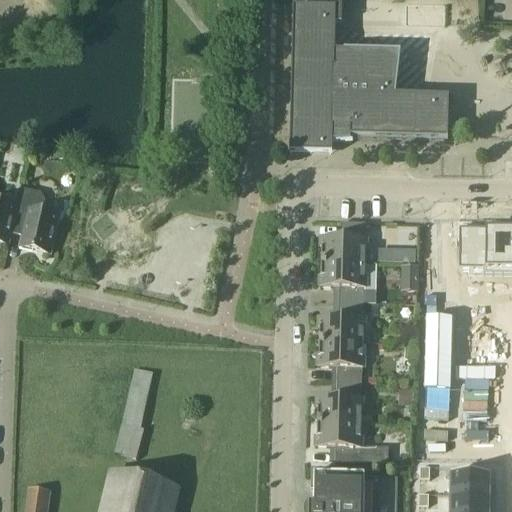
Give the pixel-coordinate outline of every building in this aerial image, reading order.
[(22,0),(23,16),(45,16),(45,0),(22,0)] [(306,0),(306,10),(292,10),(288,156),(331,157),(331,146),(349,145),(349,141),(447,143),(447,113),(452,113),(452,101),(448,101),(448,100),(394,99),(399,56),(397,56),(397,58),(376,56),(355,55),(334,55),(334,27),(340,27),(340,0),(306,0)] [(9,236),(10,236),(26,239),(23,251),(49,257),(58,218),(42,214),(44,203),(40,195),(19,191),(15,208),(9,236)] [(0,245),(7,248),(9,241),(10,236),(9,236),(15,208),(0,205),(0,245)] [(364,237),(365,227),(340,226),(339,242),(321,241),(321,246),(364,246),(365,237),(364,237)] [(458,239),(458,274),(511,275),(511,233),(497,234),(497,236),(498,236),(498,240),(488,240),(488,234),(471,233),(471,236),(471,240),(462,240),(462,239),(458,239)] [(364,267),(364,246),(321,246),(320,266),(364,267)] [(401,254),(401,267),(414,268),(414,255),(401,254)] [(375,307),(376,267),(364,267),(320,266),(319,290),(338,290),(338,308),(363,309),(363,307),(375,307)] [(362,348),(363,309),(338,308),(337,322),(319,322),(318,347),(362,348)] [(361,387),(362,348),(318,347),(317,370),(336,370),(336,387),(361,387)] [(404,348),(404,358),(413,358),(413,348),(404,348)] [(360,427),(361,387),(336,387),(335,402),(317,402),(316,426),(360,427)] [(359,450),(360,427),(316,426),(315,450),(334,450),(334,466),(387,467),(387,450),(359,450)] [(121,428),(114,456),(136,461),(143,433),(121,428)] [(419,471),(419,483),(428,483),(429,471),(419,471)] [(172,511),(178,493),(109,475),(100,511),(172,511)] [(307,511),(396,511),(397,480),(313,478),(312,511),(307,511)] [(449,478),(449,499),(488,499),(488,478),(449,478)] [(46,511),(49,495),(27,492),(24,511),(46,511)] [(418,498),(417,511),(427,511),(428,499),(418,498)] [(449,499),(448,511),(487,511),(488,499),(449,499)]
